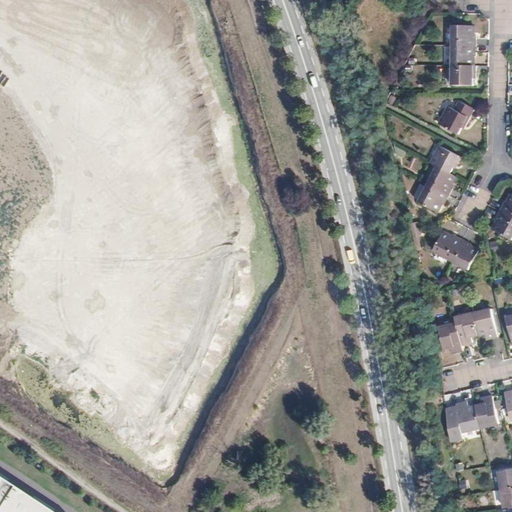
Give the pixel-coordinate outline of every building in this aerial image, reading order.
[(454,26),(453,45),(478,46),(478,35),(476,35),(476,26),(454,26)] [(453,45),(453,65),(475,66),(475,57),(477,57),(478,46),(453,45)] [(475,66),(453,65),(453,85),(474,86),(474,76),(477,76),(477,66),(475,66)] [(450,106),(440,124),(459,134),(464,126),(466,127),(476,109),(460,100),(455,109),(450,106)] [(431,163),(438,167),(451,173),(455,165),(457,166),(461,157),(440,146),(431,163)] [(438,167),(429,185),(450,196),(454,187),(452,186),(457,177),(451,173),(438,167)] [(450,196),(429,185),(419,203),(438,213),(443,204),(445,205),(450,196)] [(505,202),(501,211),(511,216),(511,194),(507,203),(505,202)] [(511,238),(511,216),(501,211),(496,220),(498,221),(494,229),(511,238)] [(434,251),(452,261),(463,240),(454,234),(453,237),(444,232),(434,251)] [(472,244),(463,240),(452,261),(470,270),(480,251),(471,246),(472,244)] [(492,309),(474,313),(479,336),(486,334),(487,339),(499,337),(492,309)] [(456,317),(458,323),(463,345),(474,343),(472,337),(479,336),(474,313),(456,317)] [(453,354),(464,351),(463,345),(458,323),(439,328),(440,329),(441,337),(444,350),(451,348),(453,354)] [(440,329),(433,331),(434,339),(441,337),(440,329)] [(477,406),(482,428),(500,424),(493,397),(482,399),(483,404),(477,406)] [(482,428),(477,406),(470,408),(469,402),(457,405),(457,407),(447,409),(454,441),(467,438),(465,432),(482,428)] [(511,469),(500,471),(503,490),(511,488),(511,469)] [(57,511),(0,474),(0,511),(57,511)] [(511,488),(503,490),(505,509),(511,508),(511,507),(511,488)]
